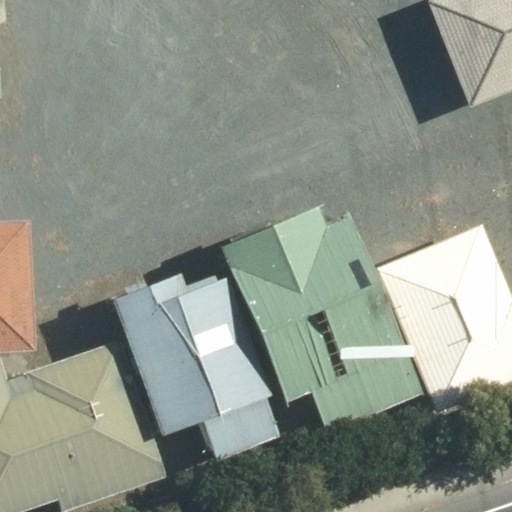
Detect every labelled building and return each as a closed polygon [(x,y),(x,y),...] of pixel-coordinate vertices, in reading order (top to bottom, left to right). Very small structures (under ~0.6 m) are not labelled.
[(0,0),(0,63),(171,56),(167,0),(0,0)] [(445,0),(399,0),(441,14),(445,0)] [(511,49),(402,15),(357,157),(409,173),(399,203),(511,238),(511,49)] [(22,69),(0,69),(0,136),(25,135),(22,69)] [(347,170),(271,202),(347,383),(389,365),(410,415),(491,381),(467,323),(505,307),(481,252),(455,263),(435,216),(377,240),(347,170)] [(49,182),(0,210),(0,402),(49,374),(44,366),(111,327),(72,261),(58,269),(47,251),(79,233),(49,182)] [(511,247),(491,257),(511,304),(511,247)] [(119,370),(0,411),(0,429),(23,496),(16,498),(20,511),(92,511),(160,489),(119,370)]
